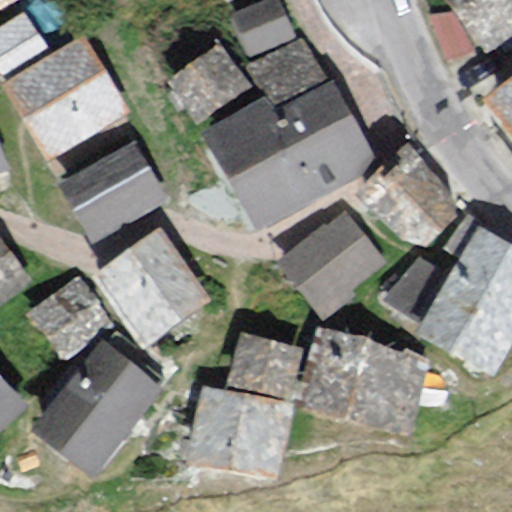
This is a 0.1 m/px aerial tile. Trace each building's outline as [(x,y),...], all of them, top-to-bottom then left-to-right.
[(275,0),(272,0),(231,18),(246,54),(291,35),(275,0)] [(511,0),(429,0),(465,52),(511,19),(511,0)] [(15,8),(0,17),(0,86),(46,58),(15,8)] [(0,86),(0,93),(41,161),(118,115),(75,42),(46,58),(0,86)] [(320,79),(300,43),(255,67),(274,103),(320,79)] [(247,84),(223,49),(173,83),(197,118),(247,84)] [(511,133),(511,82),(488,100),(511,133)] [(265,106),(211,134),(258,223),(372,156),(329,83),(272,117),(265,106)] [(157,192),(131,147),(68,183),(94,228),(157,192)] [(410,238),(447,198),(399,154),(362,194),(410,238)] [(281,258),(318,309),(385,259),(348,209),(281,258)] [(511,329),(511,250),(472,230),(443,276),(418,260),(377,302),(487,371),(511,329)] [(162,233),(103,273),(147,337),(206,297),(162,233)] [(0,245),(0,295),(24,278),(0,245)] [(108,325),(80,282),(39,308),(67,352),(108,325)] [(408,426),(425,347),(313,323),(296,402),(408,426)] [(291,348),(241,333),(227,378),(277,393),(291,348)] [(154,384),(96,343),(31,433),(89,474),(154,384)] [(0,380),(0,419),(20,402),(0,380)] [(289,405),(203,383),(183,460),(269,482),(289,405)]
